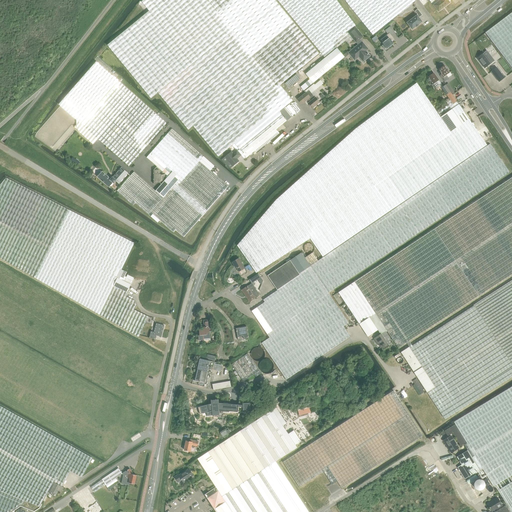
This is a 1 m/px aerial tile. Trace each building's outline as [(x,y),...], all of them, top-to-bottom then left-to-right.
[(149,11),(107,45),(150,98),(157,92),(188,129),(193,126),(218,157),(234,143),(276,109),(279,112),(293,100),(280,86),(276,89),(231,33),(203,0),(143,0),(141,2),(149,11)] [(275,0),(203,0),(231,33),(276,89),(280,86),(281,86),(283,84),(319,54),(275,0)] [(277,0),(325,58),(337,48),(350,37),(346,32),(355,25),(336,0),(277,0)] [(344,0),(357,15),(372,35),(398,14),(410,5),(415,1),(414,0),(344,0)] [(447,0),(440,0),(434,6),(438,12),(450,3),(447,0)] [(410,5),(398,14),(400,16),(401,16),(404,13),(411,11),(413,9),(410,5)] [(511,12),(506,17),(485,33),(488,36),(511,68),(511,12)] [(423,22),(420,18),(418,15),(407,23),(412,30),(416,27),(417,27),(416,27),(418,25),(418,26),(419,25),(418,25),(423,22)] [(347,51),(342,55),(344,58),(349,54),(355,61),(359,57),(363,62),(370,56),(365,50),(367,48),(359,38),(362,36),(355,27),(348,32),(358,45),(348,52),(347,51)] [(390,33),(380,40),(384,44),(382,46),(384,49),(386,48),(387,49),(393,44),(392,42),(395,40),(390,33)] [(344,58),(342,55),(337,48),(325,58),(305,74),(313,84),(344,58)] [(483,55),(477,59),(478,59),(480,62),(485,68),(494,61),(487,51),(483,53),(484,54),(483,55)] [(58,105),(76,121),(97,139),(129,167),(148,144),(166,124),(134,95),(96,62),(80,81),(58,105)] [(441,69),(439,70),(439,71),(442,75),(441,75),(445,81),(448,79),(448,78),(452,75),(450,72),(449,73),(444,66),(444,67),(443,67),(441,68),(441,69)] [(504,78),(496,68),(491,72),(499,82),(504,78)] [(289,88),(300,78),(297,73),(285,83),(289,88)] [(438,81),(439,80),(437,78),(436,78),(434,74),(433,75),(433,74),(430,76),(431,77),(428,78),(431,82),(430,83),(432,85),(435,89),(438,86),(436,83),(438,81)] [(304,95),(298,100),(301,104),(306,100),(309,103),(308,104),(312,108),(319,103),(315,98),(319,95),(315,90),(323,84),(320,80),(315,85),(314,84),(304,92),(306,93),(304,95)] [(276,200),(237,246),(239,249),(245,257),(256,272),(256,273),(278,259),(310,239),(310,240),(320,253),(322,257),(487,146),(472,124),(469,120),(451,133),(436,112),(416,83),(355,129),(318,162),(306,173),(276,200)] [(447,104),(436,112),(451,133),(469,120),(446,85),(441,88),(449,99),(446,102),(447,104)] [(276,109),(234,143),(242,153),(246,158),(255,150),(256,151),(256,152),(279,133),(276,130),(286,121),(279,112),(276,109)] [(93,144),(97,139),(76,121),(76,129),(79,131),(78,131),(93,144)] [(134,172),(117,191),(133,205),(135,203),(157,223),(159,221),(173,232),(175,230),(183,237),(201,217),(201,216),(206,211),(227,188),(228,187),(211,171),(214,167),(197,152),(172,129),(161,141),(151,153),(150,153),(155,157),(166,167),(172,172),(180,179),(163,198),(155,191),(134,172)] [(353,237),(318,261),(300,273),(301,275),(277,290),(263,300),(264,303),(251,311),(269,338),(261,343),(270,357),(286,380),(316,360),(349,337),(342,327),(348,323),(328,293),(341,285),(370,265),(412,237),(459,206),(509,173),(490,145),(450,172),(420,192),(353,237)] [(225,157),(221,160),(226,166),(227,165),(230,169),(232,167),(239,161),(237,159),(241,156),(237,151),(233,154),(231,152),(225,158),(225,157)] [(150,153),(146,158),(151,162),(162,172),(164,170),(166,167),(155,157),(150,153)] [(70,161),(78,165),(80,162),(73,157),(70,161)] [(164,170),(162,172),(167,176),(166,177),(167,178),(170,175),(172,173),(172,172),(166,167),(164,170)] [(119,183),(127,174),(121,168),(113,178),(112,177),(110,180),(102,172),(97,177),(109,187),(113,183),(114,184),(116,181),(119,183)] [(167,178),(155,191),(163,198),(180,179),(172,172),(172,173),(170,175),(167,178)] [(385,333),(386,332),(387,332),(398,348),(415,337),(469,303),(511,274),(511,177),(492,191),(439,226),(389,258),(353,282),(383,326),(377,330),(380,335),(384,332),(385,333)] [(0,258),(138,337),(148,317),(134,310),(136,305),(134,301),(126,297),(128,293),(127,293),(114,286),(117,281),(118,279),(117,278),(121,270),(134,243),(62,207),(6,178),(0,185),(0,258)] [(304,248),(304,251),(306,253),(308,253),(310,253),(312,252),(314,251),(314,248),(314,246),(312,244),(310,243),(308,243),(306,244),(304,246),(304,248)] [(268,276),(277,290),(301,275),(300,273),(318,261),(312,253),(305,258),(301,253),(290,260),(268,276)] [(239,272),(244,269),(239,259),(232,262),(234,266),(235,266),(239,272)] [(117,281),(114,286),(127,293),(131,284),(124,281),(122,280),(126,272),(121,270),(117,278),(118,279),(117,281)] [(251,283),(261,277),(258,274),(249,280),(251,283)] [(511,280),(499,289),(409,347),(436,388),(427,393),(445,420),(490,391),(511,377),(511,280)] [(367,336),(377,330),(383,326),(353,282),(338,292),(347,307),(361,326),(367,336)] [(249,301),(259,294),(252,283),(242,290),(249,301)] [(199,335),(198,335),(198,339),(199,341),(204,340),(204,341),(210,340),(210,338),(208,320),(203,320),(204,329),(201,329),(199,329),(199,335)] [(161,337),(164,326),(156,324),(154,333),(151,332),(149,338),(155,339),(156,335),(161,337)] [(243,339),(248,338),(246,327),(236,328),(237,337),(243,336),(243,339)] [(391,340),(386,332),(385,333),(384,332),(380,335),(374,339),(377,344),(378,343),(381,347),(382,347),(384,350),(389,346),(387,343),(391,340)] [(260,361),(262,360),(264,358),(265,355),(265,352),(263,350),(261,348),(259,347),(256,347),(254,349),(252,351),(251,353),(251,356),(252,358),(254,360),(257,361),(260,361)] [(423,387),(427,393),(436,388),(409,347),(401,352),(423,387)] [(260,372),(247,353),(231,364),(242,381),(253,373),(255,376),(260,372)] [(197,369),(199,370),(207,372),(208,369),(211,369),(211,367),(210,367),(209,367),(210,361),(200,359),(197,369)] [(261,371),(264,373),(266,373),(269,373),(271,371),(273,369),(273,366),(272,363),(271,361),(268,360),(266,359),(263,360),(261,362),(259,364),(259,367),(260,369),(261,371)] [(207,373),(207,372),(199,370),(198,375),(196,374),(195,381),(199,382),(199,381),(205,383),(207,373)] [(213,390),(231,387),(230,381),(212,384),(213,390)] [(511,386),(496,396),(454,422),(467,443),(464,445),(467,450),(480,470),(480,471),(483,469),(489,480),(493,487),(511,475),(511,386)] [(313,443),(283,462),(294,480),(299,487),(310,480),(323,471),(329,480),(332,485),(337,481),(342,488),(354,480),(420,438),(421,438),(423,436),(408,413),(394,392),(392,391),(313,443)] [(198,407),(200,414),(212,411),(212,415),(219,415),(219,410),(223,411),(223,412),(226,412),(226,411),(238,412),(238,407),(243,407),(243,410),(250,410),(249,403),(242,404),(243,406),(238,405),(218,403),(218,399),(216,400),(216,399),(215,399),(215,400),(211,400),(211,404),(198,407)] [(0,405),(0,511),(9,511),(26,501),(39,507),(47,492),(55,497),(58,491),(61,493),(64,488),(62,486),(64,482),(70,471),(81,477),(92,458),(0,405)] [(276,408),(197,459),(215,487),(204,494),(215,511),(308,511),(276,461),(297,447),(295,445),(301,441),(294,430),(288,434),(283,426),(286,424),(276,408)] [(455,425),(444,431),(448,436),(453,433),(461,446),(466,443),(455,425)] [(222,435),(218,437),(220,439),(222,438),(223,437),(228,434),(225,429),(220,432),(222,435)] [(451,453),(458,449),(450,436),(443,440),(451,453)] [(197,447),(198,442),(190,440),(190,442),(186,441),(184,450),(190,451),(192,446),(197,447)] [(467,450),(457,457),(459,461),(461,465),(457,467),(465,479),(469,476),(474,473),(480,470),(467,450)] [(118,468),(102,479),(106,485),(107,487),(117,481),(116,478),(122,474),(118,468)] [(123,475),(121,484),(129,486),(129,483),(133,484),(134,484),(135,480),(136,475),(135,475),(133,475),(132,473),(132,472),(129,469),(126,471),(122,474),(123,475)] [(174,477),(176,480),(178,482),(181,480),(183,482),(193,476),(188,469),(178,475),(178,474),(174,477)] [(102,479),(91,487),(94,493),(106,485),(102,479)] [(510,511),(511,511),(511,481),(506,485),(498,491),(510,511)] [(497,510),(503,506),(497,497),(487,504),(491,510),(495,507),(497,510)] [(84,511),(97,511),(102,509),(96,501),(83,511),(84,511)]
